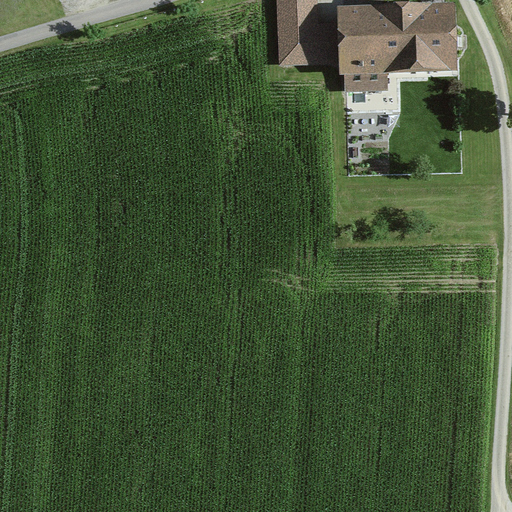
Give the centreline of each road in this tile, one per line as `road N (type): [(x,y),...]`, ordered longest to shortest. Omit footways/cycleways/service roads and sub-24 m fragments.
road 1 (track): [(459,0),(485,235),(480,450),(488,498),(505,511)]
road 2 (unclassified): [(144,0),(0,45)]
